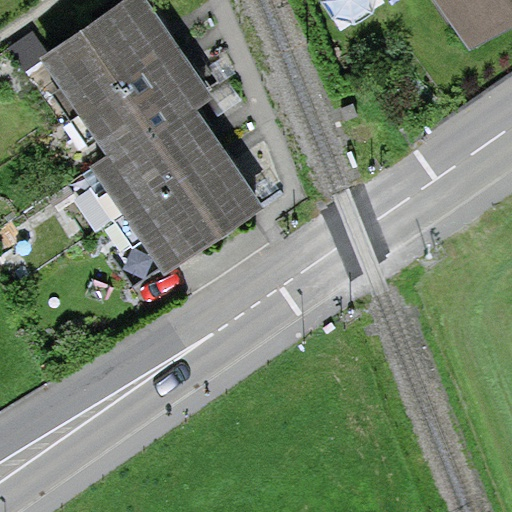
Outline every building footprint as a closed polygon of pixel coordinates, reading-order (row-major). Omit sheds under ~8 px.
[(124,0),(48,53),(84,108),(173,47),(140,0),(124,0)] [(511,7),(511,0),(447,0),(473,36),(511,7)] [(98,162),(99,163),(203,92),(173,47),(84,108),(114,151),(98,162)] [(204,93),(203,92),(99,163),(129,208),(217,147),(188,104),(204,93)] [(255,202),(217,147),(129,208),(167,262),(255,202)]
